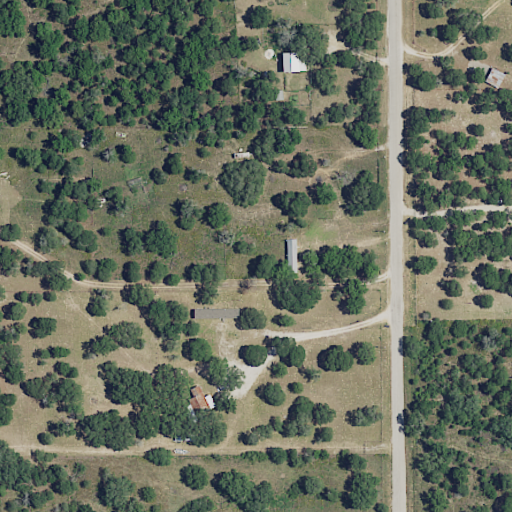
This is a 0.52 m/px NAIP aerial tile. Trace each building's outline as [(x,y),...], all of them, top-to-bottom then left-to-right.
[(306,51),(285,51),(285,70),(306,70),(306,51)] [(501,85),(505,71),(492,67),(487,81),(501,85)] [(299,265),(298,238),(287,239),(287,266),(299,265)] [(242,316),(242,307),(195,309),(195,318),(242,316)] [(191,389),(198,411),(216,405),(212,394),(206,397),(202,386),(191,389)]
